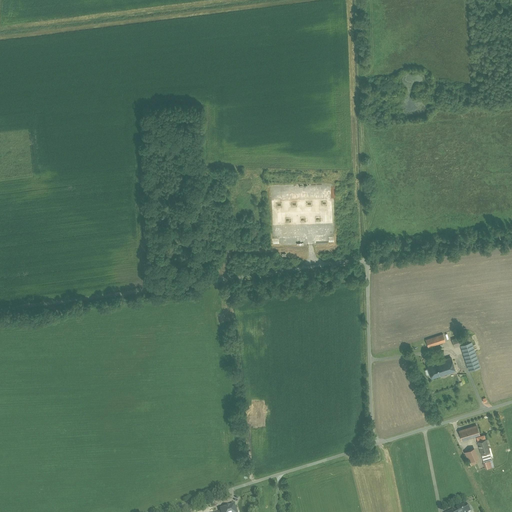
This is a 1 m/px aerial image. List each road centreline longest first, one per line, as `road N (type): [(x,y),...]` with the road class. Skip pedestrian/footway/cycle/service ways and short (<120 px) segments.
road 1 (unclassified): [(0,311),(366,259),(372,446)]
road 2 (unclassified): [(372,446),(162,511)]
road 3 (unclassified): [(372,446),(511,402)]
